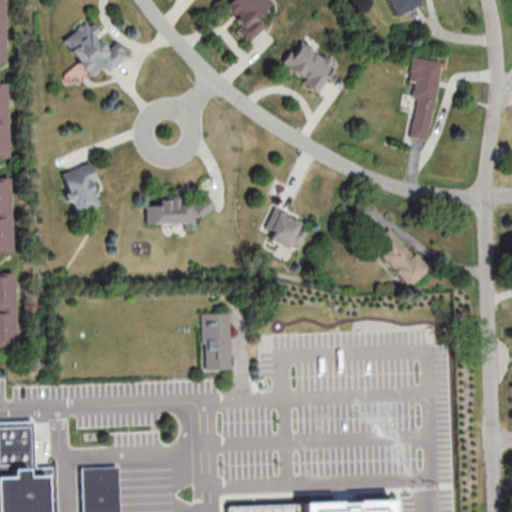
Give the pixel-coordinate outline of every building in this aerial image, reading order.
[(274,4),(270,0),(230,0),(224,6),(240,24),(234,29),(247,44),(265,28),(257,19),(274,4)] [(387,0),(397,16),(422,3),(420,0),(387,0)] [(108,71),(127,57),(115,41),(107,46),(87,19),(59,40),(87,76),(102,64),(108,71)] [(280,66),(317,93),(337,67),(299,40),(280,66)] [(407,137),(427,141),(441,62),(411,57),(407,82),(417,84),(407,137)] [(0,157),(8,158),(7,82),(0,82),(0,157)] [(86,163),(56,174),(71,215),(100,205),(86,163)] [(0,252),(11,253),(11,178),(0,177),(0,252)] [(184,223),(184,231),(193,231),(193,213),(209,213),(209,201),(176,201),(176,198),(156,198),(156,205),(145,205),(145,223),(184,223)] [(264,242),(298,252),(304,232),(297,230),(301,218),(273,210),(264,242)] [(409,287),(428,270),(389,228),(370,246),(409,287)] [(14,272),(0,272),(0,346),(15,346),(14,272)] [(426,310),(406,304),(400,324),(391,321),(380,359),(408,368),(426,310)] [(200,313),(201,370),(230,370),(229,313),(200,313)] [(271,341),(310,342),(310,314),(272,313),(271,341)] [(0,421),(29,420),(30,467),(48,467),(49,475),(40,475),(22,476),(22,468),(6,468),(7,476),(0,476),(0,421)] [(0,511),(0,476),(7,476),(6,468),(22,468),(22,476),(40,475),(41,511),(80,511),(79,467),(115,466),(116,511),(0,511)] [(368,491),(408,511),(427,511),(428,511),(430,511),(431,511),(439,498),(380,467),(368,491)] [(228,511),(389,511),(389,499),(299,503),(228,506),(228,511)]
